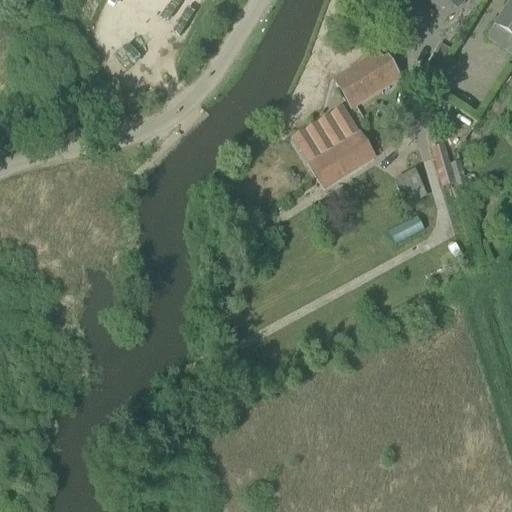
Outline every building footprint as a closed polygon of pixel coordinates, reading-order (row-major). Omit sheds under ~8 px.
[(426,0),(446,21),(464,5),(459,0),(426,0)] [(511,0),(486,39),(511,56),(511,55),(511,0)] [(438,45),(419,76),(430,83),(449,52),(438,45)] [(308,54),(302,69),(318,75),(323,59),(308,54)] [(387,60),(382,63),(378,56),(361,66),(366,73),(337,91),(350,112),(400,81),(387,60)] [(291,140),(323,192),(374,161),(342,109),(291,140)] [(443,146),(430,150),(442,189),(455,186),(443,146)] [(396,181),(406,199),(419,191),(409,173),(396,181)] [(394,247),(422,232),(414,218),(386,234),(394,247)]
